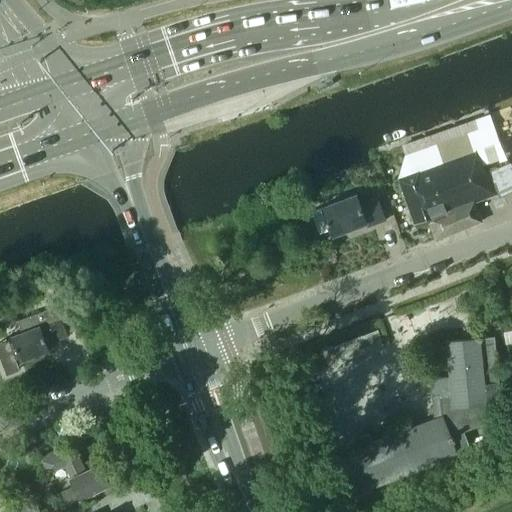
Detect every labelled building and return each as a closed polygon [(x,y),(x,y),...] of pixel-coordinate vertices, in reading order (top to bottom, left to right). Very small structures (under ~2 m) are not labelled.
[(511,163),(488,173),(478,149),(398,178),(414,224),(415,223),(416,227),(429,223),(436,241),(484,222),(476,202),(497,195),(511,188),(511,163)] [(358,194),(323,207),(313,211),(322,235),(332,231),(334,236),(367,223),(368,227),(386,220),(378,198),(362,203),(358,194)] [(67,290),(63,278),(51,283),(56,294),(67,290)] [(11,338),(12,342),(0,346),(0,350),(5,363),(18,358),(20,362),(49,351),(47,345),(68,337),(60,315),(58,315),(54,304),(19,317),(25,333),(11,338)] [(384,345),(379,330),(364,335),(370,350),(384,345)] [(487,403),(502,401),(495,337),(447,342),(450,377),(431,379),(436,419),(331,458),(346,497),(458,455),(456,451),(469,446),(464,431),(489,422),(487,403)] [(80,498),(110,484),(101,464),(86,471),(74,446),(60,453),(59,449),(42,457),(49,473),(66,466),(71,477),(70,477),(75,486),(62,492),(68,504),(80,498)]
